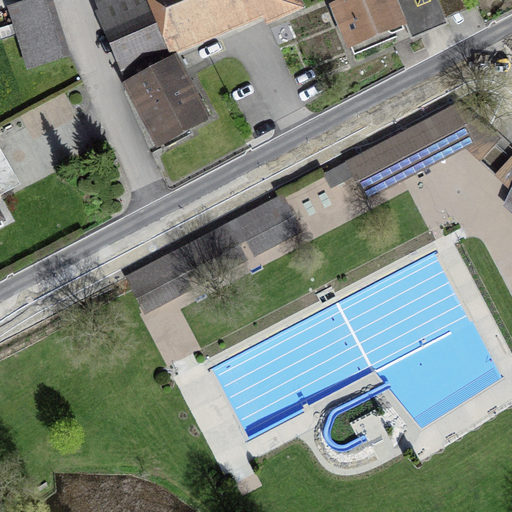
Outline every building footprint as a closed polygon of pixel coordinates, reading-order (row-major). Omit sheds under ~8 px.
[(91,0),(122,87),(169,63),(166,58),(260,17),(264,25),(299,9),(295,0),(91,0)] [(384,0),(353,0),(325,11),(341,50),(396,28),(384,0)] [(457,16),(453,4),(451,0),(394,0),(411,41),(443,28),(441,22),(457,16)] [(43,5),(9,15),(26,70),(60,60),(43,5)] [(198,122),(169,63),(122,87),(151,145),(198,122)] [(460,103),(332,169),(350,204),(421,167),(490,131),(460,103)] [(511,159),(498,175),(511,187),(511,189),(501,201),(511,210),(511,159)] [(0,195),(13,189),(0,162),(0,195)] [(283,194),(237,217),(255,252),(300,229),(283,194)] [(226,223),(182,246),(200,280),(244,257),(226,223)] [(171,252),(126,274),(145,310),(189,288),(171,252)]
